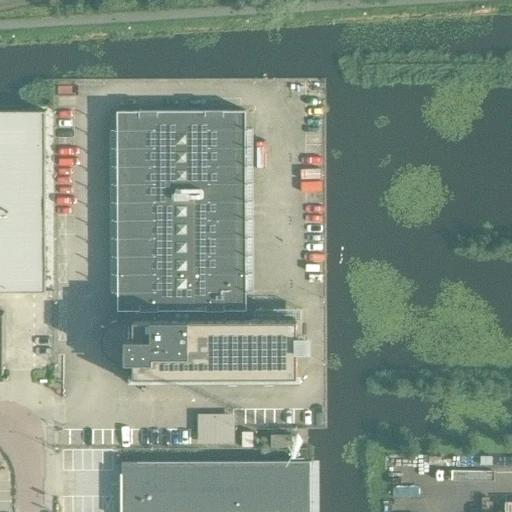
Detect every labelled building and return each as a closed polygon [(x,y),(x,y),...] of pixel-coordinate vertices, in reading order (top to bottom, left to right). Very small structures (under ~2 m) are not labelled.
[(0,312),(0,291),(46,291),(45,111),(23,110),(0,110),(0,371),(4,372),(4,312),(0,312)] [(125,362),(133,362),(133,377),(151,377),(151,382),(297,382),(297,376),(297,320),(244,320),(244,310),(246,310),(246,111),(117,111),(118,310),(125,311),(125,323),(121,323),(118,323),(116,323),(113,325),(111,326),(108,328),(107,329),(106,330),(104,333),(103,334),(103,336),(102,338),(102,339),(101,341),(101,343),(102,345),(102,346),(102,348),(103,350),(103,351),(104,353),(105,354),(108,357),(109,358),(110,359),(112,360),(113,361),(117,362),(118,362),(120,363),(122,363),(123,362),(125,362)] [(271,429),(271,449),(307,449),(307,429),(271,429)] [(242,447),(253,447),(253,432),(242,432),(242,447)] [(310,511),(311,461),(307,461),(122,461),(122,511),(310,511)]
